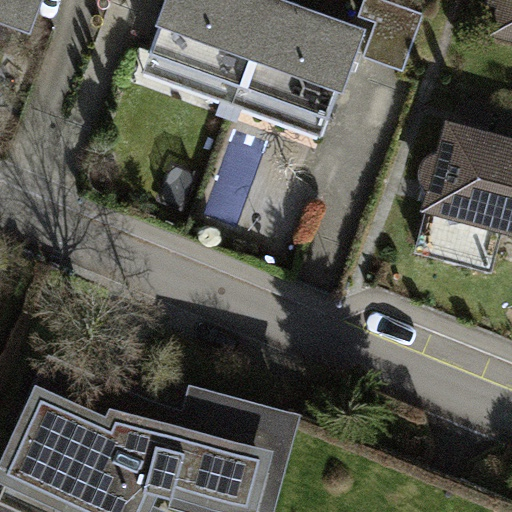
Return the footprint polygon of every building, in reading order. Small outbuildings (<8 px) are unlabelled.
[(0,0),(0,9),(32,21),(39,0),(0,0)] [(169,0),(144,70),(235,102),(271,0),(169,0)] [(365,0),(360,16),(314,0),(271,0),(235,102),(324,134),(352,54),(399,70),(419,12),(383,0),(365,0)] [(511,0),(499,0),(490,36),(511,41),(511,0)] [(511,131),(449,116),(414,250),(489,269),(500,226),(511,229),(511,131)] [(276,511),(303,429),(59,353),(0,474),(0,495),(36,511),(149,511),(157,487),(235,511),(276,511)]
